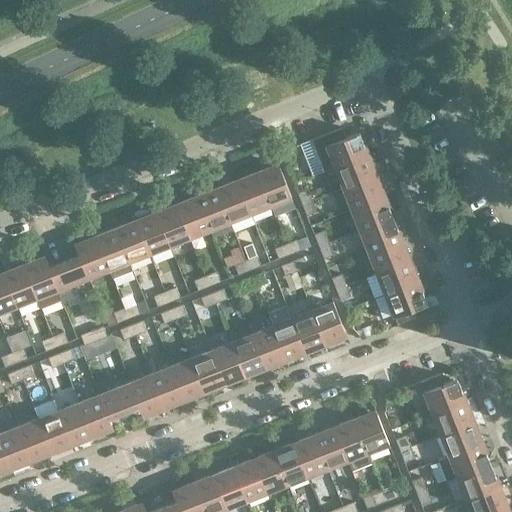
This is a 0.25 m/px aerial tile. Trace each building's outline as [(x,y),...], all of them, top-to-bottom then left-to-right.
[(342,127),(322,135),(311,139),(323,170),(334,165),(334,166),(367,153),(359,131),(345,136),(342,127)] [(376,174),(367,153),(334,166),(343,187),(376,174)] [(291,196),(278,163),(256,171),(269,204),(291,196)] [(269,204),(256,171),(236,179),(249,212),(269,204)] [(384,195),(376,174),(343,187),(351,208),(384,195)] [(249,212),(236,179),(216,187),(229,220),(249,212)] [(232,227),(229,220),(216,187),(196,195),(209,228),(212,235),(232,227)] [(307,188),(297,192),(301,203),(312,199),(307,188)] [(209,228),(196,195),(176,203),(189,236),(209,228)] [(392,216),(384,195),(351,208),(360,229),(392,216)] [(316,211),(312,199),(301,203),(306,215),(316,211)] [(189,236),(176,203),(156,211),(169,244),(189,236)] [(169,244),(156,211),(136,219),(149,252),(169,244)] [(401,238),(392,216),(360,229),(368,251),(401,238)] [(149,252),(136,219),(115,227),(128,260),(149,252)] [(132,269),(128,260),(115,227),(95,235),(108,268),(112,277),(132,269)] [(324,230),(313,234),(318,246),(328,242),(324,230)] [(108,268),(95,235),(74,243),(78,254),(79,254),(88,276),(108,268)] [(409,259),(401,238),(368,251),(376,272),(409,259)] [(296,239),(285,243),(289,254),(300,249),(296,239)] [(333,254),(328,242),(318,246),(323,258),(333,254)] [(289,254),(285,243),(274,248),(278,258),(289,254)] [(78,254),(49,266),(48,266),(56,288),(88,276),(79,254),(78,254)] [(23,263),(36,296),(41,308),(61,300),(56,288),(48,266),(49,266),(44,255),(23,263)] [(256,255),(245,259),(249,269),(260,265),(256,255)] [(307,266),(303,256),(292,260),(296,271),(307,266)] [(249,269),(245,259),(234,264),(238,274),(249,269)] [(418,280),(409,259),(376,272),(385,293),(418,280)] [(296,271),(292,260),(280,265),(284,275),(296,271)] [(36,296),(23,263),(3,271),(16,304),(36,296)] [(0,310),(16,304),(3,271),(0,272),(0,310)] [(216,271),(205,275),(209,285),(220,281),(216,271)] [(267,282),(263,272),(251,276),(256,286),(267,282)] [(341,273),(330,277),(335,288),(345,284),(341,273)] [(209,285),(205,275),(193,279),(197,290),(209,285)] [(256,286),(251,276),(240,281),(244,291),(256,286)] [(426,302),(418,280),(385,293),(397,324),(417,317),(413,308),(426,302)] [(350,295),(345,284),(335,288),(339,299),(350,295)] [(175,287),(164,291),(168,301),(179,297),(175,287)] [(227,298),(223,288),(211,292),(215,302),(227,298)] [(168,301),(164,291),(153,295),(157,306),(168,301)] [(215,302),(211,292),(200,296),(204,307),(215,302)] [(345,334),(332,301),(311,310),(324,343),(345,334)] [(135,303),(124,307),(128,317),(139,313),(135,303)] [(186,314),(182,304),(171,308),(175,318),(186,314)] [(128,317),(124,307),(112,311),(117,322),(128,317)] [(175,318),(171,308),(160,312),(164,323),(175,318)] [(324,343),(311,310),(291,318),(304,350),(324,343)] [(304,350),(291,318),(271,326),(284,358),(304,350)] [(146,330),(142,320),(130,324),(134,334),(146,330)] [(134,334),(130,324),(119,328),(123,339),(134,334)] [(102,325),(91,330),(95,340),(106,336),(102,325)] [(284,358),(271,326),(251,333),(264,366),(284,358)] [(95,340),(91,330),(80,334),(84,344),(95,340)] [(63,331),(52,335),(56,346),(67,341),(63,331)] [(264,366),(251,333),(231,341),(244,374),(264,366)] [(56,346),(52,335),(40,340),(45,350),(56,346)] [(244,374),(231,341),(211,349),(224,382),(244,374)] [(22,347),(11,351),(15,362),(27,357),(22,347)] [(74,358),(70,348),(58,352),(62,363),(74,358)] [(224,382),(211,349),(190,357),(203,390),(224,382)] [(15,362),(11,351),(0,356),(4,366),(15,362)] [(62,363),(58,352),(47,357),(51,367),(62,363)] [(203,390),(190,357),(170,365),(183,398),(203,390)] [(33,374),(29,364),(18,368),(22,379),(33,374)] [(183,398),(170,365),(150,373),(163,406),(183,398)] [(22,379),(18,368),(7,373),(11,383),(22,379)] [(163,406),(150,373),(130,381),(139,403),(138,404),(142,415),(163,406)] [(443,382),(439,373),(419,381),(432,412),(465,399),(456,377),(443,382)] [(139,403),(130,381),(98,394),(107,416),(108,416),(138,404),(139,403)] [(107,416),(98,394),(78,402),(91,435),(112,426),(108,416),(107,416)] [(33,407),(38,418),(51,451),(71,443),(58,410),(53,399),(33,407)] [(473,421),(465,399),(432,412),(440,434),(473,421)] [(91,435),(78,402),(58,410),(71,443),(91,435)] [(388,442),(375,409),(354,418),(367,451),(388,442)] [(51,451),(38,418),(17,426),(30,459),(51,451)] [(367,451),(354,418),(334,426),(347,459),(367,451)] [(482,442),(473,421),(440,434),(449,455),(482,442)] [(30,459),(17,426),(0,432),(0,441),(10,467),(30,459)] [(347,459),(334,426),(314,434),(327,466),(347,459)] [(327,466),(314,434),(294,441),(307,474),(327,466)] [(405,435),(394,439),(399,450),(409,446),(405,435)] [(0,470),(10,467),(0,441),(0,470)] [(307,474),(294,441),(274,449),(287,482),(307,474)] [(490,463),(482,442),(449,455),(457,476),(490,463)] [(414,457),(409,446),(399,450),(403,461),(414,457)] [(287,482),(274,449),(253,457),(266,490),(287,482)] [(266,490),(253,457),(233,465),(246,498),(266,490)] [(498,484),(490,463),(457,476),(465,497),(498,484)] [(246,498),(233,465),(213,473),(226,506),(246,498)] [(211,511),(226,506),(213,473),(193,481),(204,511),(211,511)] [(421,476),(411,480),(416,492),(426,488),(421,476)] [(204,511),(193,481),(172,490),(176,501),(177,500),(181,511),(204,511)] [(489,511),(507,505),(498,484),(465,497),(471,511),(489,511)] [(394,485),(382,490),(386,500),(398,496),(394,485)] [(431,500),(426,488),(416,492),(420,504),(431,500)] [(386,500),(382,490),(371,494),(375,504),(386,500)] [(176,501),(147,511),(181,511),(177,500),(176,501)] [(353,501),(342,506),(344,511),(355,511),(358,511),(353,501)] [(145,511),(142,502),(121,510),(121,511),(145,511)] [(404,511),(400,502),(389,507),(391,511),(404,511)]
